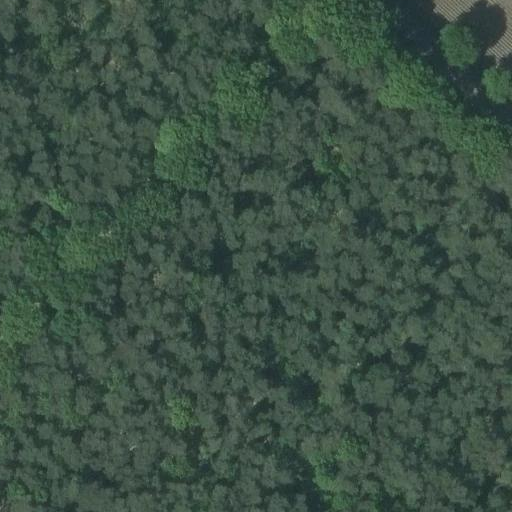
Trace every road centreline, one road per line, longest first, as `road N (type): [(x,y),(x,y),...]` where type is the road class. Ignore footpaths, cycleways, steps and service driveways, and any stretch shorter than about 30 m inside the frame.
road 1 (track): [(299,0),(0,338)]
road 2 (track): [(0,373),(176,511)]
road 3 (unclassified): [(511,115),(382,0)]
